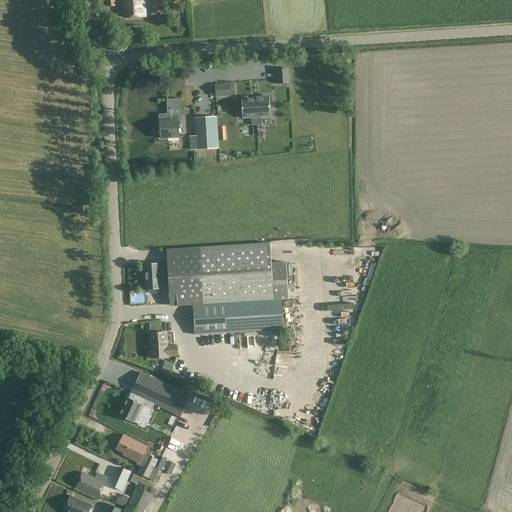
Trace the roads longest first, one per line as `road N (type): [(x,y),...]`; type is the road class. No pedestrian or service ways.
road 1 (unknown): [(114,323),(168,321),(198,359),(274,389),(301,378),(312,325),(309,274),(292,255),(114,263)]
road 2 (unclassified): [(28,511),(114,323),(103,53)]
road 3 (unclassified): [(103,53),(511,27)]
